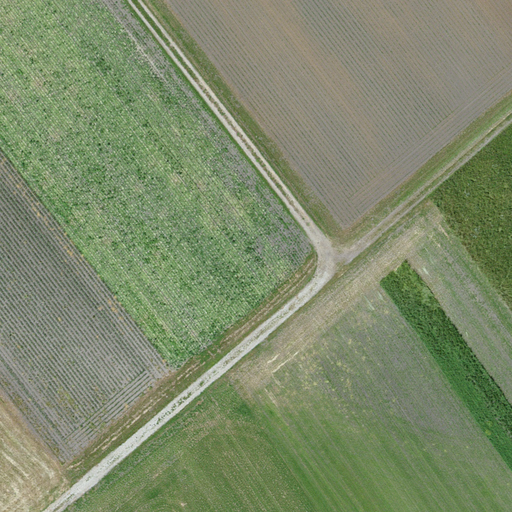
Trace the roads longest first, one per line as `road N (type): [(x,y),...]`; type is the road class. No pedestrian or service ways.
road 1 (track): [(62,511),(357,261)]
road 2 (track): [(357,261),(144,0)]
road 3 (track): [(357,261),(511,131)]
